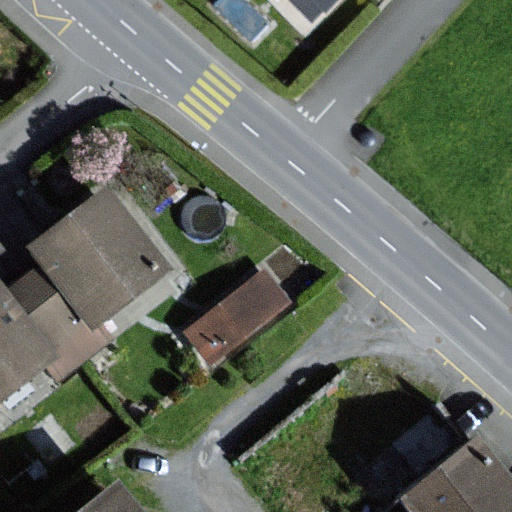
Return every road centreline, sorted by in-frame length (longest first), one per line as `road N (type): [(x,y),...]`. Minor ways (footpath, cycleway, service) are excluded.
road 1 (tertiary): [(511,351),(141,34)]
road 2 (residential): [(0,147),(141,34)]
